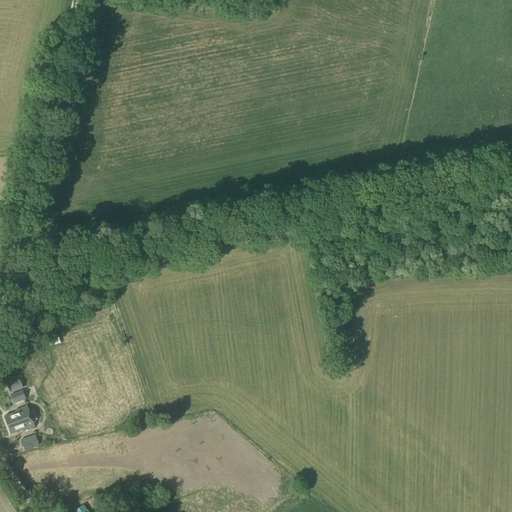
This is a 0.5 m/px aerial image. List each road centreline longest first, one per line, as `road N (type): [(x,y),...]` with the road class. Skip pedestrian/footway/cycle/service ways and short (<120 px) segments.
road 1 (track): [(511,173),(6,279)]
road 2 (track): [(73,0),(6,279)]
